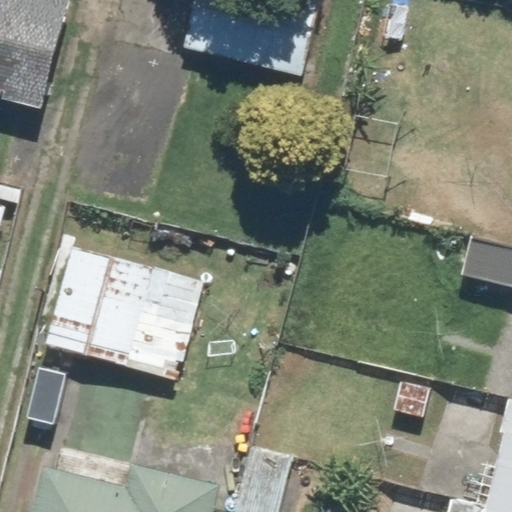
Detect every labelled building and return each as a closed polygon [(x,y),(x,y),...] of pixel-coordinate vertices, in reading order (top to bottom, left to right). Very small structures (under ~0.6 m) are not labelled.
[(68,3),(56,0),(0,0),(0,108),(40,118),(68,3)] [(195,0),(183,50),(302,80),(322,0),(195,0)] [(511,243),(465,234),(455,280),(511,291),(511,243)] [(207,286),(69,250),(43,351),(180,387),(207,286)] [(477,511),(511,511),(511,411),(501,409),(477,511)] [(279,511),(293,458),(258,450),(242,511),(279,511)] [(129,494),(37,477),(30,511),(207,511),(212,489),(133,474),(129,494)]
